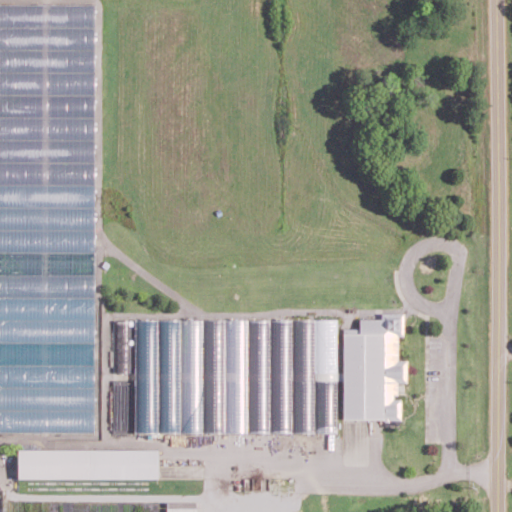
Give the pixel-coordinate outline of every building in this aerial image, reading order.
[(0,429),(93,430),(94,3),(0,2),(0,429)] [(342,418),(400,418),(400,398),(396,398),(396,382),(406,382),(406,359),(397,359),(397,335),(402,335),(402,312),(380,312),(380,317),(359,317),(358,327),(342,327),(342,418)] [(134,431),(294,431),(294,430),(335,431),(336,319),(299,318),(292,341),(295,345),(295,365),(291,369),(291,319),(267,319),(265,324),(257,324),(257,345),(242,345),(242,356),(238,356),(229,363),(245,377),(224,377),(225,319),(134,319),(134,431)] [(129,370),(128,351),(116,352),(116,371),(129,370)] [(17,477),(157,477),(157,449),(17,448),(17,477)]
